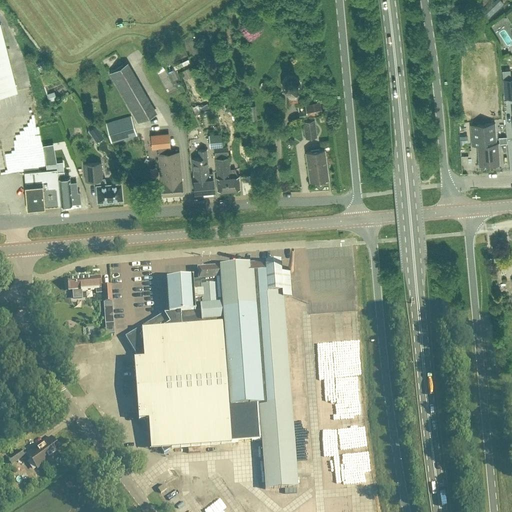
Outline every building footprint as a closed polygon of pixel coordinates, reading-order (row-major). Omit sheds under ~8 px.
[(0,26),(0,94),(16,90),(0,26)] [(193,41),(198,44),(202,37),(196,34),(193,41)] [(43,59),(36,63),(35,63),(40,72),(48,67),(43,59)] [(189,66),(180,70),(184,79),(193,76),(189,66)] [(509,69),(501,70),(501,72),(504,98),(511,96),(511,76),(510,77),(509,69)] [(295,91),(299,86),(299,78),(293,74),(286,74),(282,80),(283,88),(288,92),(289,100),(296,99),(295,91)] [(266,90),(268,86),(266,82),(261,83),(259,87),(262,90),(266,90)] [(306,114),(322,111),(320,103),(305,106),(306,114)] [(130,115),(105,122),(111,142),(136,136),(130,115)] [(305,137),(316,136),(314,119),(302,120),(305,137)] [(479,165),(498,163),(496,143),(495,143),(494,122),(470,124),(471,145),(478,144),(479,165)] [(102,136),(96,128),(89,133),(95,141),(102,136)] [(168,133),(150,135),(152,148),(170,146),(168,133)] [(220,133),(208,134),(209,147),(221,146),(220,133)] [(199,157),(191,157),(193,179),(194,192),(204,191),(214,190),(212,172),(208,172),(205,148),(198,149),(199,157)] [(323,149),(306,151),(310,181),(325,179),(324,171),(326,170),(323,149)] [(168,152),(158,153),(162,194),(172,193),(182,192),(178,151),(168,152)] [(217,190),(239,188),(238,175),(237,175),(234,168),(229,168),(228,156),(215,157),(216,177),(217,190)] [(57,169),(60,204),(80,202),(79,192),(77,192),(76,182),(70,182),(69,177),(63,177),(62,171),(73,170),(72,158),(56,160),(57,169)] [(121,199),(122,198),(122,197),(120,183),(120,182),(119,182),(105,184),(104,178),(102,178),(101,162),(83,163),(85,180),(96,179),(97,184),(96,184),(96,186),(97,199),(97,200),(97,201),(98,201),(98,200),(121,198),(121,199)] [(38,170),(23,172),(25,185),(27,207),(60,204),(57,169),(38,170)] [(261,441),(265,489),(296,488),(293,439),(283,299),(291,298),(289,276),(281,277),(280,264),(234,267),(195,270),(196,285),(193,285),(192,280),(166,282),(169,315),(164,315),(164,314),(125,338),(138,360),(134,361),(138,422),(143,421),(149,431),(150,451),(160,450),(163,455),(169,452),(167,450),(231,445),(231,444),(261,441)] [(68,292),(96,290),(96,295),(103,294),(104,303),(112,302),(111,286),(101,287),(100,278),(67,281),(68,292)] [(112,302),(104,303),(106,326),(114,325),(112,302)] [(61,452),(51,439),(27,456),(37,470),(61,452)] [(18,462),(24,458),(25,457),(20,451),(6,461),(11,468),(18,462)] [(163,486),(157,490),(160,494),(161,494),(166,490),(163,486)] [(281,493),(287,503),(305,492),(301,486),(290,494),(287,489),(281,493)]
